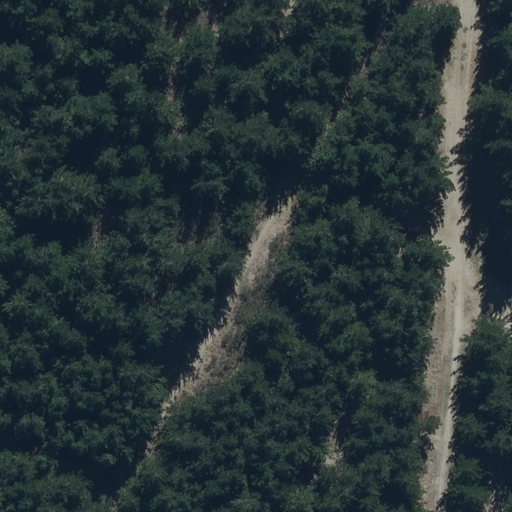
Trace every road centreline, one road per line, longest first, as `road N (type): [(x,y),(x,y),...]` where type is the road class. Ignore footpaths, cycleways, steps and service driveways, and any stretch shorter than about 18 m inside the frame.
road 1 (track): [(475,0),(447,511)]
road 2 (unknown): [(511,452),(450,434),(341,454),(296,477),(274,511)]
